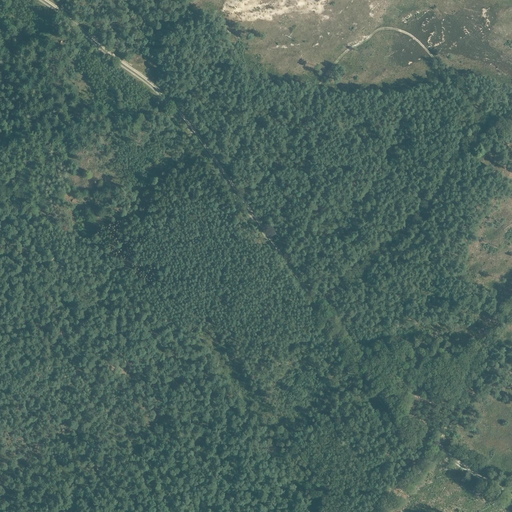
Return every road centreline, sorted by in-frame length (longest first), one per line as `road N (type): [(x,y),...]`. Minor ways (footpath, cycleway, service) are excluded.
road 1 (track): [(511,494),(402,424),(241,198)]
road 2 (track): [(511,88),(466,96),(409,34),(374,31),(326,74),(278,162),(241,198)]
road 3 (track): [(241,198),(160,92),(45,0)]
road 4 (track): [(511,306),(474,353),(438,448)]
